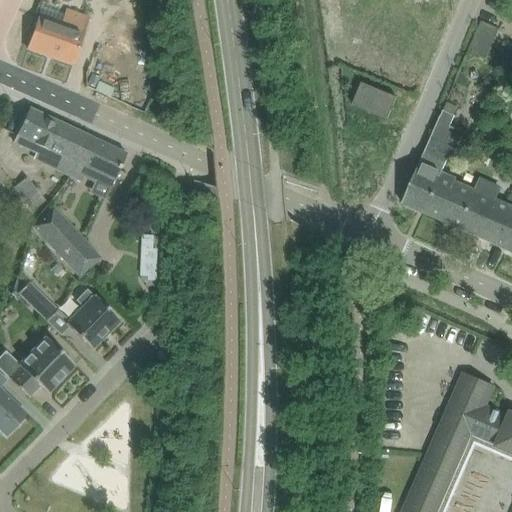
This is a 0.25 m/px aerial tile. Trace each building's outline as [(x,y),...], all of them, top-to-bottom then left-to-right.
[(39,15),(27,49),(72,65),(88,19),(66,11),(61,23),(39,15)] [(481,22),(469,51),(480,56),(483,57),(486,58),(498,30),(481,22)] [(352,105),(387,120),(396,98),(361,83),(352,105)] [(48,166),(69,176),(88,136),(29,108),(16,136),(54,154),(48,166)] [(401,204),(423,213),(441,172),(447,159),(446,159),(454,151),(448,148),(439,145),(449,121),(440,117),(425,149),(401,204)] [(88,136),(69,176),(80,181),(82,176),(96,182),(97,179),(111,185),(126,154),(88,136)] [(441,172),(423,213),(511,252),(511,208),(464,187),(453,182),(454,178),(441,172)] [(4,195),(23,219),(33,211),(32,211),(44,201),(26,179),(14,188),(13,188),(4,195)] [(147,179),(146,203),(157,203),(158,183),(154,180),(147,179)] [(33,227),(67,264),(79,277),(99,258),(53,209),(33,227)] [(157,280),(159,234),(141,233),(139,279),(157,280)] [(17,294),(46,322),(57,311),(29,283),(17,294)] [(75,301),(82,308),(66,325),(91,350),(119,321),(94,296),(93,297),(86,290),(75,301)] [(0,356),(0,371),(27,398),(38,386),(47,395),(75,366),(45,337),(19,365),(5,352),(0,356)] [(488,405),(495,388),(462,373),(400,511),(445,511),(476,446),(511,461),(511,411),(508,410),(507,414),(488,405)] [(0,429),(6,436),(26,416),(0,390),(0,429)]
